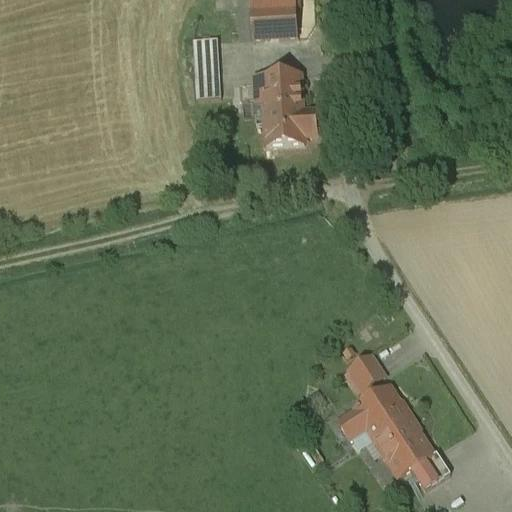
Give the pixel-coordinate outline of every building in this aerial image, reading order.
[(295,0),(249,0),(252,46),(298,44),(295,0)] [(197,42),(199,100),(226,99),(224,41),(197,42)] [(309,103),(308,72),(265,73),(267,153),(308,152),(307,135),(319,135),(318,102),(309,103)] [(350,378),(363,399),(386,385),(373,364),(350,378)] [(376,447),(410,425),(391,396),(357,418),(376,447)] [(433,463),(410,425),(376,447),(399,485),(413,476),(433,463)] [(433,463),(413,476),(427,497),(450,481),(437,461),(433,463)]
